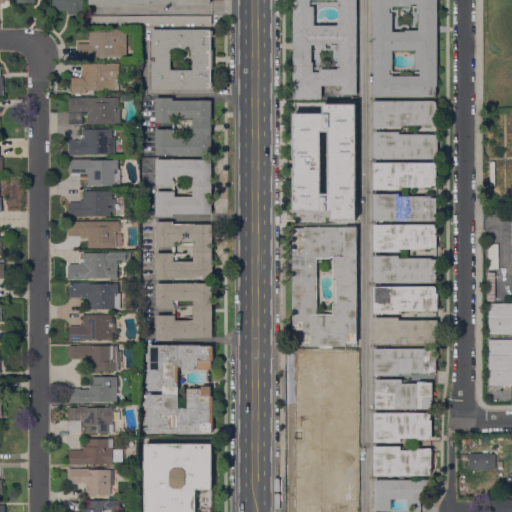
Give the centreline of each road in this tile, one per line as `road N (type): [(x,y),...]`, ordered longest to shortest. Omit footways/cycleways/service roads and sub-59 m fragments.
road 1 (residential): [(457,511),(462,0)]
road 2 (primary): [(255,511),(256,0)]
road 3 (residential): [(38,511),(32,45)]
